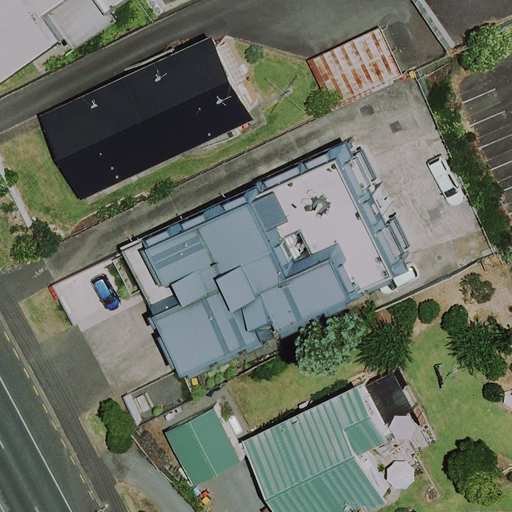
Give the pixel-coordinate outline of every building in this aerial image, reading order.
[(0,0),(0,70),(104,0),(0,0)] [(405,75),(381,26),(308,61),(332,110),(405,75)] [(64,122),(100,201),(286,118),(251,39),(64,122)] [(358,137),(155,240),(226,378),(429,275),(358,137)] [(377,374),(274,425),(317,511),(349,511),(427,474),(377,374)] [(240,460),(213,407),(166,431),(193,484),(240,460)]
